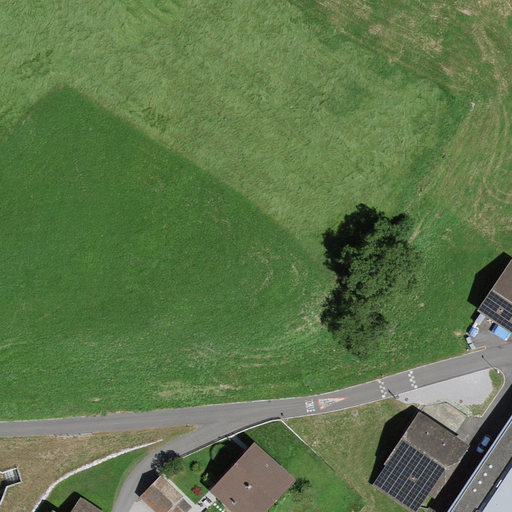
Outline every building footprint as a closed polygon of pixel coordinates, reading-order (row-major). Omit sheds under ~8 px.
[(511,330),(511,255),(508,253),(473,305),(511,330)] [(511,511),(511,408),(442,511),(511,511)] [(380,465),(383,467),(371,485),(411,511),(415,511),(426,497),(432,501),(468,447),(416,412),(380,465)] [(258,511),(293,473),(252,437),(208,487),(236,511),(258,511)] [(183,511),(192,503),(160,472),(139,494),(157,511),(183,511)] [(75,491),(62,511),(49,502),(42,511),(101,511),(103,509),(75,491)]
